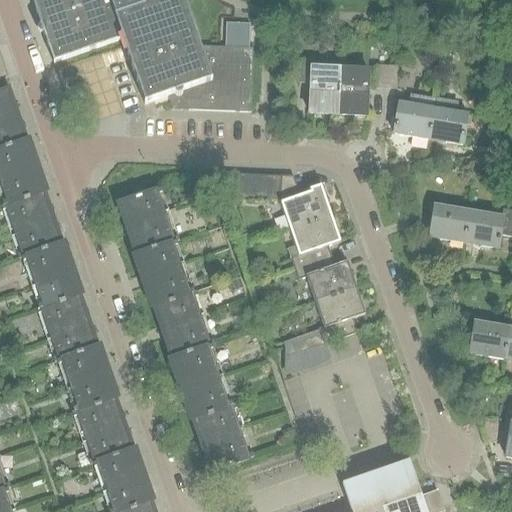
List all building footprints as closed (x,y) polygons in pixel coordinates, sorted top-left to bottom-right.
[(188,111),(250,114),(253,49),(200,47),(183,0),(30,0),(53,64),(122,41),(144,106),(181,93),(188,111)] [(373,90),(385,90),(386,67),(374,66),(373,90)] [(311,113),(337,114),(339,68),(325,67),(325,69),(311,68),(309,115),(310,115),(311,113)] [(397,67),(386,67),(385,90),(396,91),(397,67)] [(339,68),(337,114),(364,115),(364,117),(365,117),(368,71),(353,71),(353,68),(339,68)] [(18,121),(19,120),(16,111),(14,111),(7,90),(0,92),(0,149),(25,141),(18,121)] [(394,135),(430,141),(436,100),(408,95),(407,106),(399,104),(394,135)] [(436,100),(430,141),(461,147),(467,116),(455,114),(457,104),(436,100)] [(38,172),(39,172),(36,162),(34,162),(28,141),(25,141),(0,149),(0,206),(1,209),(43,195),(46,194),(38,172)] [(201,172),(200,194),(200,197),(212,197),(213,173),(201,172)] [(212,197),(223,198),(224,173),(213,173),(212,197)] [(235,198),(236,174),(224,173),(223,198),(235,198)] [(235,198),(246,199),(248,175),(236,174),(235,198)] [(257,200),(258,175),(248,175),(246,199),(257,200)] [(257,200),(269,200),(270,176),(258,175),(257,200)] [(278,201),(280,200),(281,176),(270,176),(269,200),(278,201)] [(281,176),(280,200),(298,193),(292,177),(281,176)] [(288,232),(330,217),(319,187),(298,193),(280,200),(278,201),(288,232)] [(133,258),(179,243),(160,189),(156,191),(156,190),(128,199),(126,198),(123,199),(122,202),(117,203),(135,256),(132,256),(133,258)] [(54,225),(55,224),(51,214),(50,215),(43,195),(1,209),(18,259),(61,245),(54,225)] [(429,238),(464,244),(469,213),(434,207),(429,238)] [(500,219),(469,213),(464,244),(495,250),(497,236),(511,239),(511,232),(511,212),(502,211),(500,219)] [(330,217),(288,232),(297,258),(288,261),(292,271),(330,258),(326,248),(339,244),(330,217)] [(247,237),(235,241),(237,249),(250,245),(247,237)] [(198,297),(179,243),(133,258),(151,309),(153,308),(155,312),(198,297)] [(74,274),(75,274),(71,265),(63,244),(61,245),(18,259),(36,311),(79,296),(82,296),(74,274)] [(304,278),(313,303),(354,289),(346,263),(333,267),(330,258),(292,271),(295,281),(304,278)] [(240,280),(232,283),(236,293),(244,289),(240,280)] [(323,345),(356,334),(351,319),(363,315),(354,289),(313,303),(321,328),(318,329),(323,345)] [(89,328),(91,327),(87,317),(86,317),(79,296),(36,311),(54,362),(97,347),(89,328)] [(171,367),(216,351),(198,297),(155,312),(171,359),(168,360),(171,367)] [(468,356),(502,361),(508,330),(473,324),(468,356)] [(511,330),(508,330),(502,361),(511,363),(511,330)] [(99,346),(97,347),(54,362),(72,415),(115,400),(117,399),(110,378),(111,378),(107,368),(99,346)] [(235,405),(216,351),(171,367),(189,421),(235,405)] [(125,431),(127,430),(123,420),(121,421),(115,400),(72,415),(90,465),(132,451),(125,431)] [(189,421),(190,423),(193,422),(211,474),(249,461),(248,460),(253,458),(235,405),(189,421)] [(146,482),(147,482),(143,471),(142,472),(135,450),(132,451),(90,465),(106,511),(127,511),(151,504),(154,503),(146,482)] [(0,491),(9,488),(0,461),(0,491)] [(426,511),(409,461),(353,481),(363,511),(426,511)] [(0,511),(17,511),(9,488),(0,491),(0,511)]
